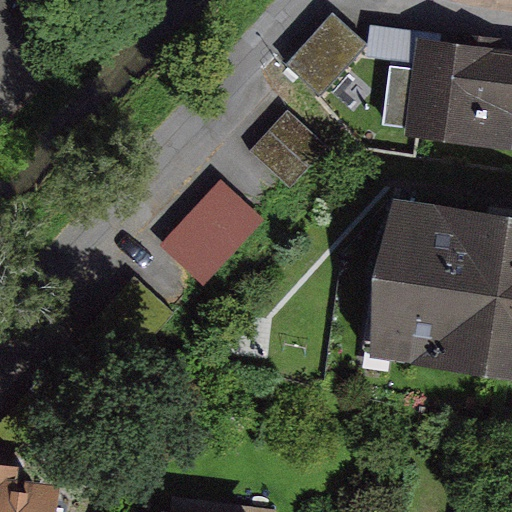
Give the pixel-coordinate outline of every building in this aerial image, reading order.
[(332,9),(289,64),(323,91),(367,37),(332,9)] [(511,45),(437,37),(426,130),(511,140),(511,45)] [(288,119),(81,338),(122,376),(329,158),(288,119)] [(511,250),(368,225),(346,355),(511,383),(511,250)] [(58,511),(62,488),(0,480),(0,511),(58,511)]
